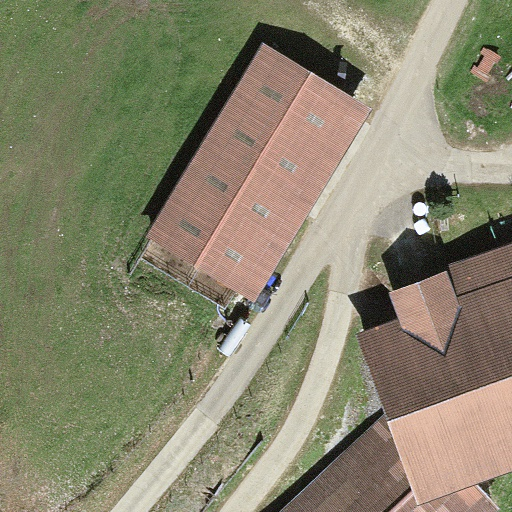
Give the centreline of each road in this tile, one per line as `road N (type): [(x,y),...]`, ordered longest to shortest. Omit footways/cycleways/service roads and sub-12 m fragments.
road 1 (unclassified): [(131,511),(345,207),(455,0)]
road 2 (track): [(238,511),(288,452),(321,381),(338,313),(345,207)]
